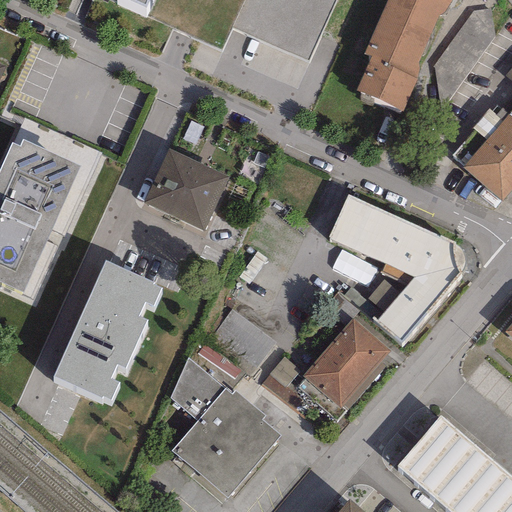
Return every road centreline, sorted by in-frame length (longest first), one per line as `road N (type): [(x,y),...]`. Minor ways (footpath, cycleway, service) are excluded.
road 1 (residential): [(511,238),(0,5)]
road 2 (unclassified): [(511,262),(301,511)]
